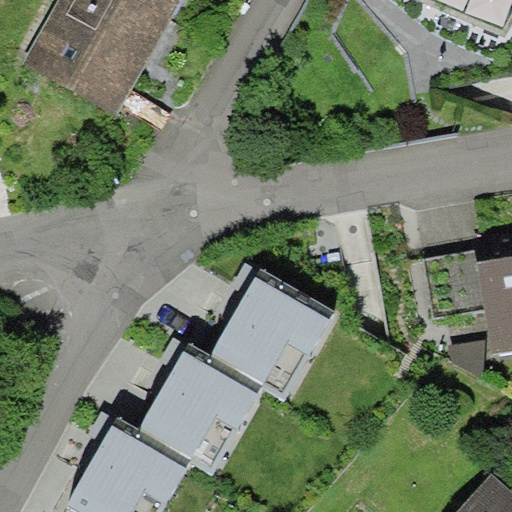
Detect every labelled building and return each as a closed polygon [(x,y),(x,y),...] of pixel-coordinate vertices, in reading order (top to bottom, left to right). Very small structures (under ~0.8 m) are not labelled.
[(170,19),(135,0),(58,0),(22,63),(115,115),(170,19)] [(180,0),(135,0),(170,19),(180,0)] [(511,0),(423,0),(504,34),(511,19),(511,0)] [(466,257),(425,265),(434,314),(474,307),(485,365),(511,360),(511,242),(464,251),(466,257)] [(330,318),(256,276),(210,355),(263,385),(284,398),(330,318)] [(210,355),(189,343),(139,430),(191,460),(213,472),(263,385),(210,355)] [(80,511),(160,511),(191,460),(139,430),(117,417),(67,504),(80,511)] [(511,511),(511,503),(489,483),(462,511),(511,511)]
